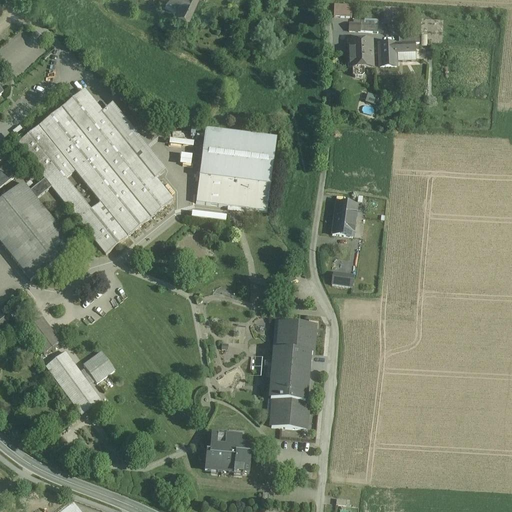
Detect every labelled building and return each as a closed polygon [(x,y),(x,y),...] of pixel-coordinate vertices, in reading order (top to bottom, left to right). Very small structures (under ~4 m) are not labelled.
[(165,0),(165,1),(176,6),(175,9),(188,15),(194,0),(165,0)] [(175,9),(176,6),(165,1),(163,6),(174,11),(175,9)] [(352,7),(334,7),(334,19),(352,19),(352,7)] [(383,24),(360,23),(360,26),(346,25),(346,33),(383,35),(383,24)] [(372,42),(348,43),(349,70),(352,70),(353,77),(355,79),(362,79),(364,76),(364,69),(373,69),(372,42)] [(399,45),(379,46),(380,68),(396,68),(396,55),(415,54),(415,44),(399,45)] [(160,176),(107,110),(102,114),(84,91),(17,145),(45,180),(29,193),(36,201),(52,188),(106,256),(173,202),(155,180),(160,176)] [(375,99),(368,96),(365,104),(373,106),(375,99)] [(276,142),(205,133),(199,179),(270,188),(276,142)] [(0,190),(17,177),(0,155),(0,190)] [(181,156),(180,166),(191,167),(192,157),(181,156)] [(270,188),(199,179),(196,205),(244,211),(267,214),(269,200),(270,188)] [(0,203),(0,244),(31,283),(74,248),(36,201),(29,193),(23,185),(0,203)] [(357,207),(337,205),(332,236),(353,239),(357,207)] [(191,218),(225,223),(225,218),(192,213),(191,218)] [(353,277),(333,274),(332,286),(352,289),(353,277)] [(294,276),(284,281),(286,286),(297,281),(294,276)] [(103,336),(133,315),(122,301),(93,323),(103,336)] [(60,344),(42,320),(26,333),(44,357),(60,344)] [(315,328),(280,325),(280,329),(278,348),(278,352),(275,351),(274,356),(271,397),(270,402),(273,402),(273,405),(272,425),(271,429),(306,432),(306,428),(308,408),(308,404),(305,404),(305,400),(309,359),(309,355),(312,355),(313,351),(314,332),(315,328)] [(80,374),(65,354),(46,369),(80,414),(81,417),(101,403),(91,390),(89,387),(80,374)] [(102,354),(84,367),(86,370),(95,383),(97,385),(115,372),(102,354)] [(95,383),(86,370),(83,372),(80,374),(89,387),(92,385),(95,383)] [(241,440),(211,437),(210,447),(210,453),(210,456),(206,456),(206,461),(205,472),(233,474),(249,476),(250,465),(250,459),(245,459),(245,456),(246,448),(240,448),(241,440)]
